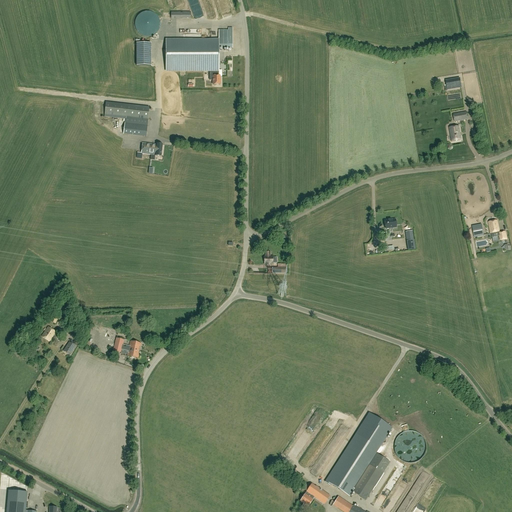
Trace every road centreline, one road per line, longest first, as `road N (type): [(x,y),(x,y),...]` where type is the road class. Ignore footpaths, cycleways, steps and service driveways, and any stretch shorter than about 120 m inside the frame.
road 1 (unclassified): [(511,438),(445,360),(234,293)]
road 2 (unclassified): [(245,236),(366,180),(511,151)]
road 3 (unclassified): [(131,511),(147,372),(234,293)]
road 4 (unclassified): [(245,236),(247,71),(239,0)]
